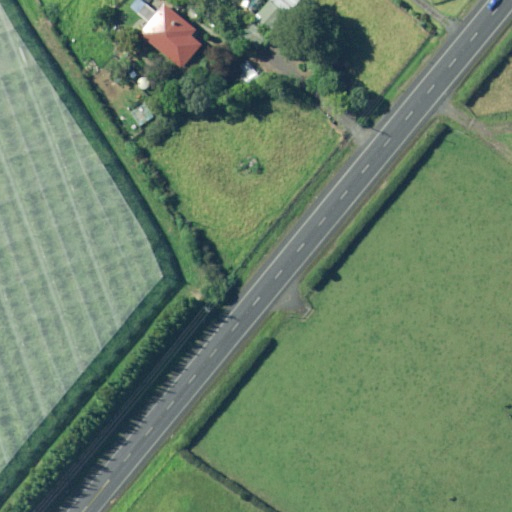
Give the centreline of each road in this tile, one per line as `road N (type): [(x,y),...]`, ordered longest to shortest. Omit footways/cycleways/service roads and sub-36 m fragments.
road 1 (secondary): [(506,0),(84,511)]
road 2 (unknown): [(391,145),(269,42)]
